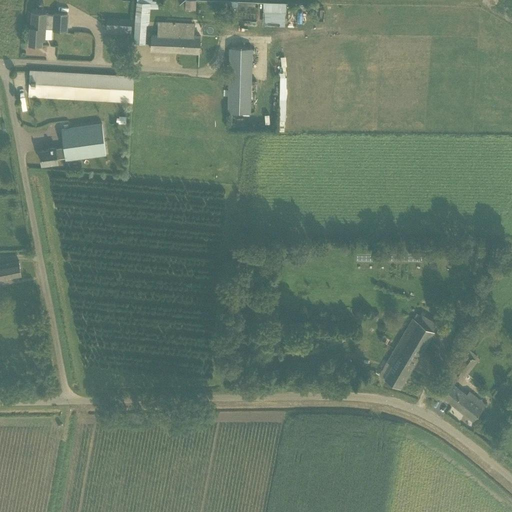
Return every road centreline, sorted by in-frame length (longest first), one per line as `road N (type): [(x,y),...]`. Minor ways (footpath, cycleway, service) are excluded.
road 1 (unclassified): [(511,483),(422,414),(391,403),(66,402)]
road 2 (unclassified): [(66,402),(0,67)]
road 3 (unclassified): [(210,74),(0,67)]
